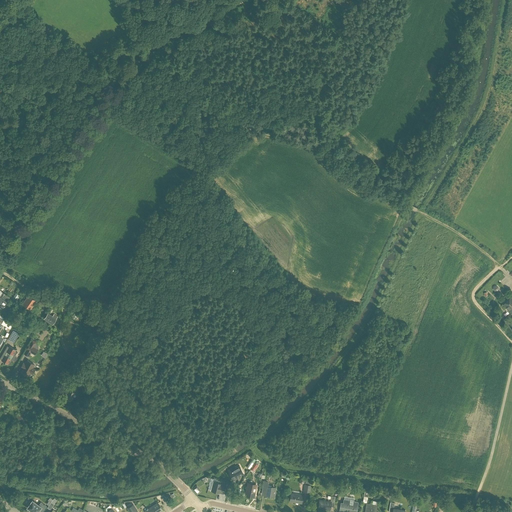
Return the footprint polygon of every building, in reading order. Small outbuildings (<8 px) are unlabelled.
[(4,293),(0,298),(0,307),(2,309),(7,302),(6,301),(9,297),(4,293)] [(17,300),(19,295),(15,293),(14,297),(13,296),(11,301),(14,303),(16,299),(17,300)] [(41,300),(38,298),(34,296),(33,299),(29,296),(23,305),(30,310),(36,301),(39,303),(38,303),(44,307),(48,301),(43,297),(41,300)] [(52,316),(48,313),(44,319),(52,325),(56,319),(58,317),(54,314),(52,316)] [(35,355),(38,349),(34,346),(36,343),(32,340),(23,354),(28,357),(31,353),(35,355)] [(10,348),(7,347),(0,359),(2,359),(1,360),(8,364),(9,363),(10,364),(12,360),(13,361),(15,361),(16,360),(16,359),(17,358),(17,357),(16,356),(14,355),(16,352),(14,351),(15,349),(10,347),(10,348)] [(34,365),(26,361),(25,364),(23,363),(20,368),(22,369),(20,372),(21,373),(23,374),(27,376),(29,373),(32,374),(34,370),(32,368),(34,365)] [(70,402),(73,398),(72,397),(75,392),(70,389),(72,385),(70,383),(66,388),(69,390),(64,397),(69,401),(70,402)] [(19,425),(25,421),(20,414),(14,419),(12,420),(15,423),(17,422),(19,425)] [(249,469),(256,460),(253,458),(246,468),(249,469)] [(243,474),(239,467),(233,470),(232,468),(228,470),(233,480),(243,474)] [(274,496),(275,488),(266,487),(267,482),(264,481),(263,489),(266,490),(266,495),(274,496)] [(311,485),(311,482),(305,481),(305,484),(304,484),(303,492),(310,493),(311,485)] [(223,494),(225,485),(213,482),(211,490),(223,494)] [(254,497),(256,485),(248,483),(245,495),(254,497)] [(302,503),(303,495),(291,493),(290,501),(302,503)] [(334,507),(336,497),(331,496),(330,502),(319,500),(318,508),(330,510),(330,507),(334,507)] [(356,509),(358,502),(349,501),(344,500),(343,503),(341,503),(339,511),(345,511),(356,511),(357,509),(356,509)] [(39,505),(32,501),(31,502),(30,501),(27,505),(28,506),(27,508),(32,511),(37,511),(39,510),(42,511),(46,506),(41,502),(39,505)] [(376,511),(378,502),(373,501),(372,504),(366,503),(364,511),(376,511)] [(133,504),(131,502),(125,506),(129,511),(137,511),(138,511),(133,504)] [(405,511),(405,510),(394,508),(395,503),(391,502),(389,511),(405,511)] [(159,511),(163,510),(158,503),(145,511),(159,511)]
